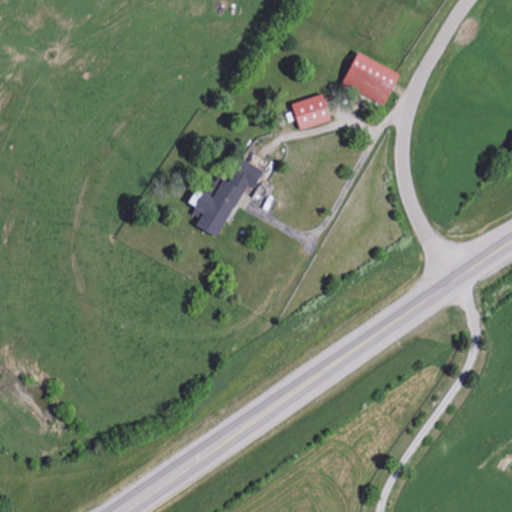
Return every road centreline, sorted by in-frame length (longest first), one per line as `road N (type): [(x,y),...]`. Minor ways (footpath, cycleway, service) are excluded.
road 1 (trunk): [(121,511),(511,241)]
road 2 (tertiary): [(453,282),(412,203),(404,147),(418,89),(471,0)]
